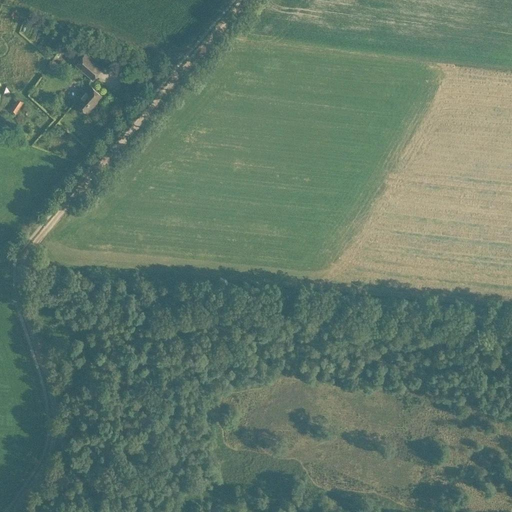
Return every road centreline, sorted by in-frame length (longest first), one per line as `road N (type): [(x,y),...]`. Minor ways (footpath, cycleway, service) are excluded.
road 1 (track): [(16,276),(511,318)]
road 2 (track): [(16,276),(22,258),(243,0)]
road 3 (track): [(7,511),(48,450),(52,419),(16,276)]
